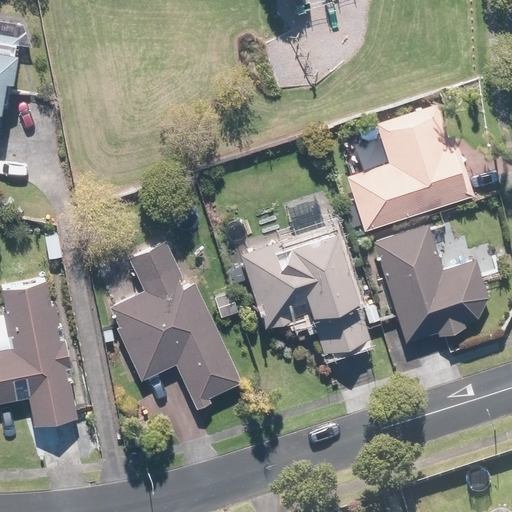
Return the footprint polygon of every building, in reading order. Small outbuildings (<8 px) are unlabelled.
[(0,103),(4,104),(11,42),(26,44),(27,30),(0,26),(0,103)] [(338,172),(356,228),(474,192),(456,132),(443,136),(432,99),(337,129),(349,168),(338,172)] [(474,315),(486,295),(472,256),(437,268),(421,221),(367,240),(401,341),(430,330),(433,339),(463,329),(460,319),(474,315)] [(367,335),(333,222),(237,251),(261,329),(307,315),(317,350),(367,335)] [(59,256),(56,229),(38,231),(41,258),(59,256)] [(239,381),(190,277),(180,282),(159,238),(122,256),(138,290),(105,305),(140,379),(170,364),(189,405),(239,381)] [(76,416),(46,275),(0,284),(0,296),(3,310),(0,310),(0,401),(26,396),(32,426),(76,416)] [(237,315),(229,288),(206,295),(214,322),(237,315)]
